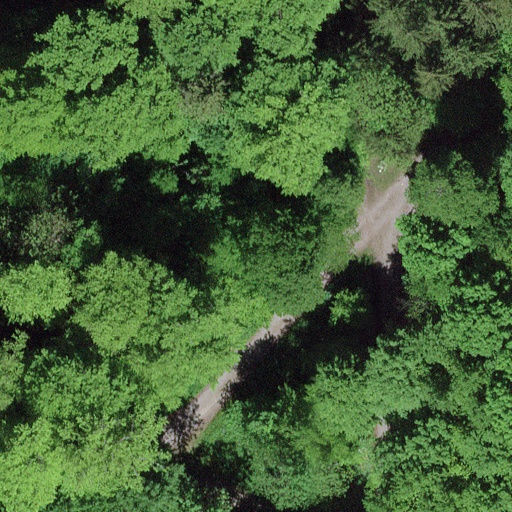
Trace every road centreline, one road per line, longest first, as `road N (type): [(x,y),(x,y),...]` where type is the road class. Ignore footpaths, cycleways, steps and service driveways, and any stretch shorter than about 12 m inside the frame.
road 1 (track): [(0,463),(172,442),(492,77),(511,68)]
road 2 (track): [(376,209),(396,511)]
road 3 (track): [(376,209),(295,0)]
